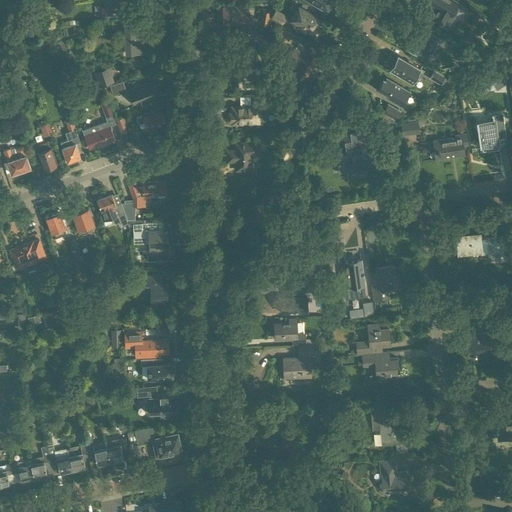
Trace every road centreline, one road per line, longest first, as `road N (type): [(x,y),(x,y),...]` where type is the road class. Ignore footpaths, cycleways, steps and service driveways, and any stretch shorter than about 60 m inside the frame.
road 1 (residential): [(258,222),(381,0)]
road 2 (residential): [(210,469),(199,230)]
road 3 (residential): [(4,511),(210,469)]
road 4 (residential): [(0,206),(195,136)]
road 5 (residential): [(439,384),(421,199)]
road 6 (residential): [(258,222),(421,199)]
road 7 (residential): [(195,136),(190,0)]
road 8 (residential): [(455,511),(439,384)]
